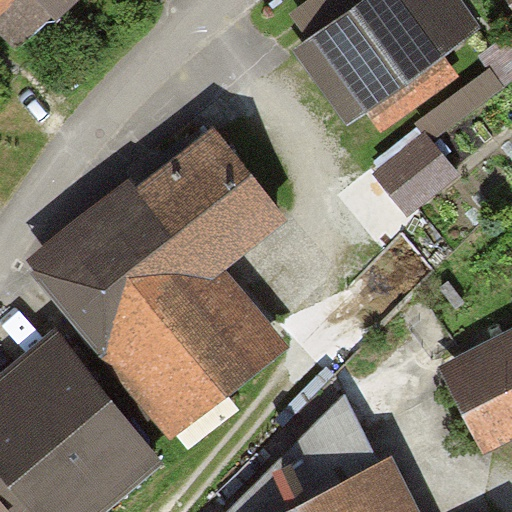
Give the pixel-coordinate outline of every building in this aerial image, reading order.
[(0,0),(0,27),(33,59),(91,0),(0,0)] [(363,116),(478,28),(456,0),(380,0),(313,51),(363,116)] [(219,137),(46,273),(170,428),(271,349),(209,271),(280,215),(219,137)] [(455,173),(428,139),(379,179),(406,212),(455,173)] [(511,337),(448,370),(492,454),(511,444),(511,337)] [(85,511),(156,454),(68,346),(0,401),(0,511),(15,511),(27,503),(34,511),(85,511)] [(241,511),(401,511),(347,406),(241,511)]
